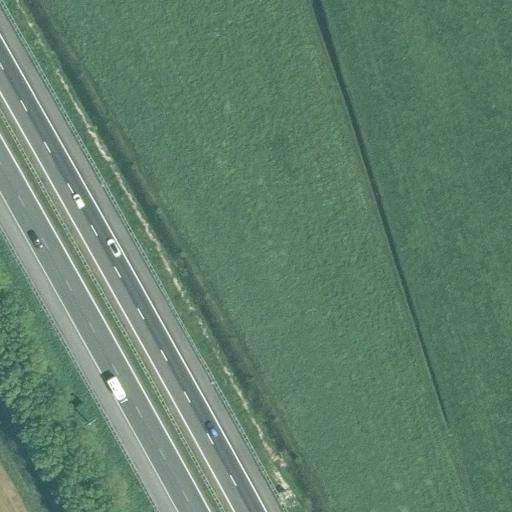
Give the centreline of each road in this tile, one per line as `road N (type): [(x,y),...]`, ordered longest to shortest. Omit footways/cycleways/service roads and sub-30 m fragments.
road 1 (motorway): [(253,511),(0,58)]
road 2 (motorway): [(0,171),(189,511)]
